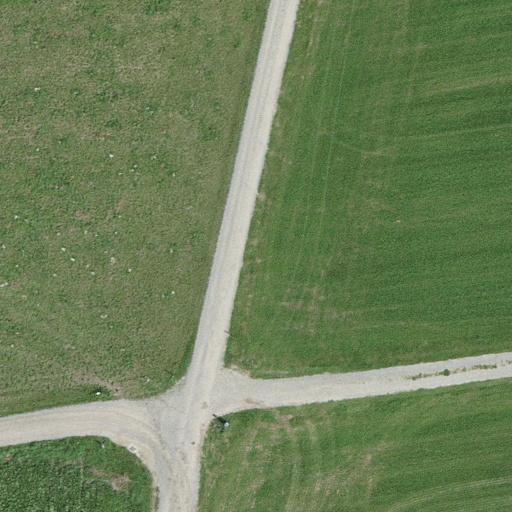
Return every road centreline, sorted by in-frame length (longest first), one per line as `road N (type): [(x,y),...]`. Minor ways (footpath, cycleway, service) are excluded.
road 1 (track): [(305,0),(196,511)]
road 2 (track): [(511,346),(0,412)]
